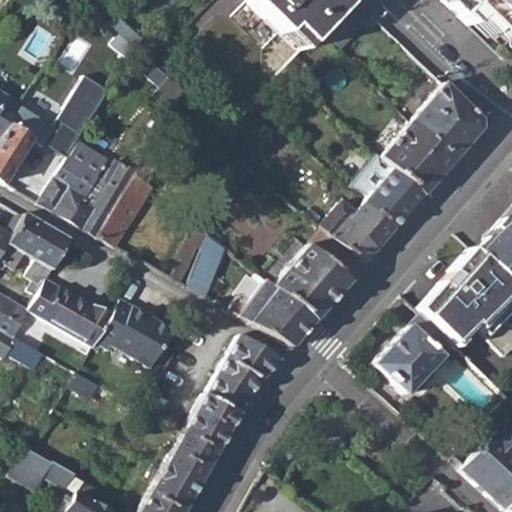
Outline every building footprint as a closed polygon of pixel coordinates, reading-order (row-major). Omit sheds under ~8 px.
[(260,72),(269,80),(282,66),(295,53),(315,32),(341,4),(337,0),(209,0),(185,25),(195,33),(215,17),(229,17),(261,49),(260,72)] [(315,32),(335,50),(371,13),(358,0),(344,0),(341,4),(315,32)] [(511,0),(438,0),(462,25),(471,16),(489,35),(499,26),(511,40),(511,0)] [(78,16),(103,38),(113,28),(86,4),(78,16)] [(291,74),(293,76),(305,63),(295,53),(282,66),(291,74)] [(282,66),(269,80),(279,88),(291,74),(282,66)] [(408,118),(451,158),(478,127),(478,119),(440,81),(408,118)] [(0,135),(21,105),(0,92),(0,135)] [(0,181),(27,140),(39,145),(52,127),(21,105),(0,135),(0,181)] [(391,166),(421,193),(451,158),(408,118),(377,153),(391,166)] [(74,141),(49,179),(66,188),(50,213),(95,238),(133,176),(134,173),(118,162),(103,185),(93,178),(104,161),(74,141)] [(361,199),(391,227),(421,193),(391,166),(377,153),(375,151),(345,187),(359,190),(365,196),(361,199)] [(16,194),(50,213),(66,188),(49,179),(33,168),(16,194)] [(95,238),(112,248),(150,188),(133,176),(95,238)] [(329,239),(358,265),(377,243),(391,227),(361,199),(350,212),(336,200),(316,227),(329,239)] [(511,199),(468,250),(511,293),(511,291),(511,199)] [(24,289),(32,294),(41,277),(63,237),(42,226),(21,214),(9,236),(4,244),(0,251),(0,261),(11,267),(19,254),(25,258),(30,261),(23,276),(29,279),(24,289)] [(196,248),(199,250),(204,235),(190,225),(167,279),(182,287),(196,248)] [(0,251),(4,244),(9,236),(0,230),(0,251)] [(220,248),(204,235),(199,250),(185,289),(201,298),(220,248)] [(305,244),(268,286),(271,288),(311,320),(358,265),(329,239),(317,253),(305,244)] [(32,294),(24,309),(90,347),(92,343),(108,313),(107,310),(90,301),(89,303),(41,277),(32,294)] [(257,289),(243,306),(252,312),(271,288),(268,286),(260,279),(253,287),(257,289)] [(311,320),(271,288),(252,312),(243,306),(232,300),(224,311),(288,347),(311,320)] [(0,314),(16,324),(24,309),(0,295),(0,314)] [(109,345),(148,367),(169,328),(116,298),(108,313),(92,343),(106,350),(109,345)] [(446,343),(414,313),(403,325),(367,364),(400,394),(446,343)] [(0,353),(3,350),(28,365),(37,351),(9,336),(16,324),(0,314),(0,353)] [(200,395),(234,414),(243,398),(278,358),(234,334),(200,395)] [(178,431),(213,451),(234,414),(200,395),(198,395),(181,424),(168,417),(164,423),(178,431)] [(511,436),(502,427),(495,435),(491,430),(455,470),(498,510),(511,494),(511,436)] [(178,511),(213,451),(178,431),(132,510),(135,511),(178,511)] [(63,486),(70,475),(27,450),(22,447),(4,475),(30,490),(39,475),(61,489),(63,486)] [(109,481),(119,486),(126,475),(116,471),(109,481)] [(71,492),(73,493),(80,480),(70,475),(63,486),(71,492)] [(106,511),(73,493),(71,492),(60,511),(106,511)] [(55,504),(61,508),(68,497),(61,493),(55,504)] [(511,511),(511,494),(498,510),(500,511),(511,511)]
